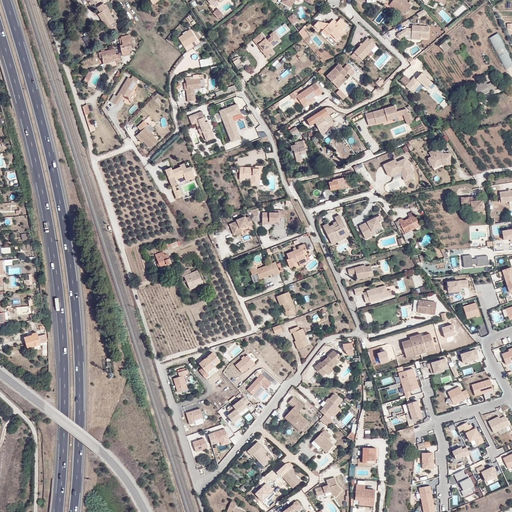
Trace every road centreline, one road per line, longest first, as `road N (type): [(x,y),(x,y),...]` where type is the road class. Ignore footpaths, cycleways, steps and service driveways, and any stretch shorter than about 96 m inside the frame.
road 1 (motorway): [(73,511),(79,376),(68,251),(6,0)]
road 2 (motorway): [(0,32),(45,204),(59,296),(65,419),(58,511)]
road 3 (residential): [(45,0),(157,361)]
road 4 (residential): [(257,427),(327,336),(355,335),(359,324),(312,221)]
road 5 (tertiary): [(0,372),(99,449),(145,511)]
road 6 (residential): [(157,361),(251,333),(225,261)]
road 7 (residential): [(312,221),(286,186),(271,137),(241,91)]
road 8 (residential): [(157,361),(199,493)]
road 9 (residential): [(35,511),(35,436),(0,392)]
